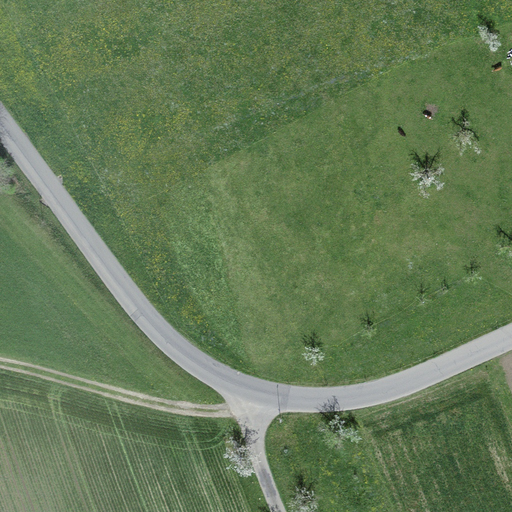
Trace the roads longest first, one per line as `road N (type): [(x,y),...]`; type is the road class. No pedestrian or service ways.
road 1 (unclassified): [(0,122),(114,278),(181,353),(253,397)]
road 2 (unclassified): [(253,397),(342,400),(456,371),(511,343)]
